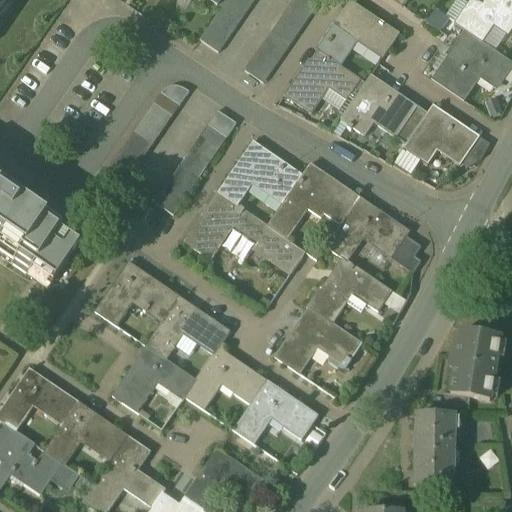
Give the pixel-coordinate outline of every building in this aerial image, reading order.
[(209,0),(208,2),(218,9),(223,0),(209,0)] [(251,8),(239,0),(228,0),(226,5),(245,18),(251,8)] [(256,0),(239,0),(251,8),(256,0)] [(315,10),(301,0),(293,0),(290,6),(309,19),(315,10)] [(387,0),(403,10),(409,0),(387,0)] [(511,32),(511,0),(475,0),(456,27),(465,34),(482,45),(494,28),(509,38),(511,32)] [(399,37),(350,3),(316,53),(319,54),(341,69),(352,53),(349,51),(357,40),(385,59),(399,37)] [(245,18),(226,5),(219,14),(238,27),(245,18)] [(309,19),(290,6),(283,16),(302,29),(309,19)] [(443,31),(450,18),(436,10),(429,23),(443,31)] [(238,27),(219,14),(212,24),(232,37),(238,27)] [(302,29),(283,16),(276,26),(296,39),(302,29)] [(232,37),(212,24),(206,33),(225,47),(232,37)] [(296,39),(276,26),(270,35),(289,48),(296,39)] [(225,47),(206,33),(199,43),(219,56),(225,47)] [(482,45),(465,34),(432,83),(464,106),(487,72),(499,80),(510,64),(482,45)] [(289,48),(270,35),(263,45),(282,58),(289,48)] [(282,58),(263,45),(256,55),(276,68),(282,58)] [(341,69),(319,54),(305,74),(302,73),(284,99),(310,116),(330,87),(349,100),(361,82),(341,69)] [(276,68),(256,55),(250,64),(269,77),(276,68)] [(269,77),(250,64),(243,74),(263,87),(269,77)] [(388,93),(370,80),(341,123),(360,135),(369,122),(396,141),(417,110),(389,92),(388,93)] [(180,109),(160,95),(153,105),(174,119),(180,109)] [(174,119),(153,105),(146,115),(167,128),(174,119)] [(449,122),(432,111),(404,152),(421,163),(431,150),(458,169),(478,140),(450,121),(449,122)] [(167,128),(146,115),(140,124),(161,138),(167,128)] [(161,138),(140,124),(133,134),(154,148),(161,138)] [(226,141),(207,128),(201,137),(220,150),(226,141)] [(154,148),(133,134),(127,143),(147,157),(154,148)] [(201,137),(194,147),(213,160),(220,150),(201,137)] [(147,157),(127,143),(120,153),(141,167),(147,157)] [(303,178),(253,144),(218,196),(234,206),(238,209),(253,189),(282,209),(303,178)] [(213,160),(194,147),(188,156),(207,169),(213,160)] [(141,167),(120,153),(114,162),(134,176),(141,167)] [(207,169),(188,156),(181,166),(200,179),(207,169)] [(12,170),(0,161),(0,188),(9,175),(12,170)] [(134,176),(114,162),(107,172),(128,186),(134,176)] [(181,166),(174,176),(193,189),(200,179),(181,166)] [(360,200),(311,166),(282,209),(268,230),(288,243),(312,208),(341,228),(360,200)] [(28,189),(9,175),(0,188),(0,248),(15,259),(11,266),(27,277),(32,270),(53,284),(80,245),(19,202),(28,189)] [(174,176),(168,185),(187,198),(193,189),(174,176)] [(93,226),(32,184),(28,189),(19,202),(80,245),(93,226)] [(168,185),(161,195),(180,208),(187,198),(168,185)] [(180,208),(161,195),(155,204),(174,217),(180,208)] [(238,209),(234,206),(218,196),(184,245),(211,263),(227,241),(237,247),(241,240),(255,249),(254,252),(291,277),(306,256),(288,243),(268,230),(238,209)] [(411,235),(360,201),(341,228),(326,250),(342,262),(343,261),(348,265),(364,243),(392,262),(411,235)] [(342,262),(320,290),(307,310),(308,311),(309,311),(334,328),(354,298),(378,315),(392,295),(348,265),(343,261),(342,262)] [(180,301),(130,266),(95,316),(117,330),(133,307),(162,328),(180,301)] [(229,334),(180,301),(162,328),(146,351),(168,365),(186,339),(213,358),(219,350),(229,334)] [(334,328),(309,311),(308,311),(275,360),(299,377),(317,351),(346,370),(362,347),(334,328)] [(500,342),(460,335),(456,361),(452,360),(450,372),(454,373),(450,398),(470,402),(490,405),(500,342)] [(268,383),(219,350),(213,358),(195,384),(185,399),(205,413),(223,387),(252,406),(268,383)] [(168,365),(146,351),(112,400),(137,417),(158,387),(182,403),(185,399),(195,384),(168,365)] [(79,405),(29,371),(0,413),(0,423),(6,427),(16,435),(33,410),(62,429),(79,405)] [(318,417),(268,383),(252,406),(234,433),(254,447),(273,421),(302,440),(318,417)] [(450,398),(446,398),(444,410),(468,413),(470,402),(450,398)] [(128,438),(79,405),(62,429),(45,454),(62,466),(65,468),(83,442),(111,461),(108,464),(110,466),(128,438)] [(455,420),(418,419),(417,454),(454,456),(455,420)] [(6,427),(0,435),(0,493),(12,476),(41,496),(52,481),(62,466),(45,454),(38,465),(21,454),(29,443),(16,435),(6,427)] [(151,454),(128,438),(110,466),(83,505),(93,511),(109,511),(124,492),(152,511),(162,495),(164,492),(137,474),(151,454)] [(216,450),(183,499),(201,511),(204,511),(221,488),(250,508),(266,484),(216,450)] [(454,456),(417,454),(416,490),(453,491),(454,456)] [(65,468),(62,466),(52,481),(67,490),(76,476),(65,468)] [(201,511),(183,499),(178,506),(162,495),(152,511),(150,511),(201,511)]
